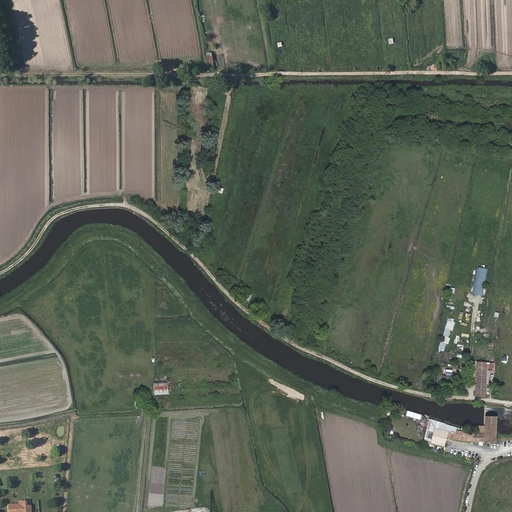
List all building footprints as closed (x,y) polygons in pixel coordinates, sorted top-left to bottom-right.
[(207,61),(208,68),(208,70),(214,69),(214,66),(218,65),(216,59),(207,61)] [(443,68),(454,68),(454,59),(443,59),(443,68)] [(197,241),(200,236),(200,235),(193,230),(189,236),(197,241)] [(197,241),(189,236),(186,235),(183,240),(194,246),(197,241)] [(476,267),(473,294),(483,295),(486,268),(476,267)] [(235,298),(244,303),(249,294),(247,294),(243,291),(239,289),(238,292),(235,298)] [(445,353),(454,319),(447,317),(438,352),(445,353)] [(311,343),(320,347),(324,336),(315,333),(311,343)] [(477,362),(477,363),(476,366),(475,396),(486,396),(488,370),(493,371),(494,363),(477,362)] [(168,382),(153,382),(153,394),(168,394),(168,382)] [(486,434),(486,442),(498,443),(498,434),(499,416),(487,415),(486,433),(486,434)] [(486,442),(486,434),(467,433),(467,432),(457,430),(457,433),(436,428),(432,443),(444,446),(447,438),(462,442),(486,442)] [(21,506),(9,507),(9,511),(32,511),(32,507),(27,508),(26,503),(20,503),(21,506)]
